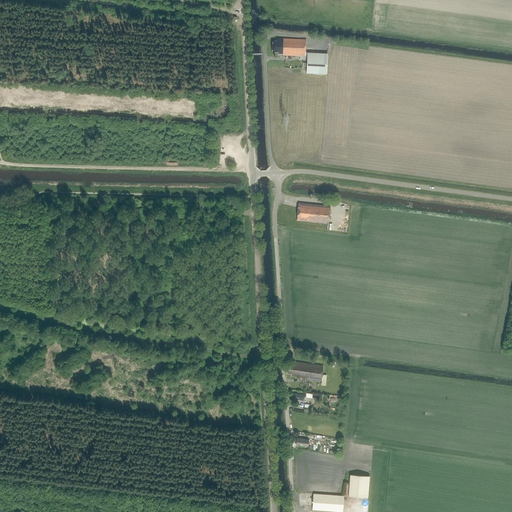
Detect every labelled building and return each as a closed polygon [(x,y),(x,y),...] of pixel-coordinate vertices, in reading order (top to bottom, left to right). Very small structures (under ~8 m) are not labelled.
[(273,42),(272,52),(279,52),(279,54),(283,54),(283,55),(301,56),(300,59),(307,59),(307,69),(306,73),(326,74),(327,54),(317,53),(305,53),(306,40),(276,39),(276,42),(273,42)] [(299,203),(297,220),(329,224),(331,206),(299,203)] [(323,375),(324,366),(295,362),(294,365),(288,364),(287,373),(291,374),(291,376),(296,377),(296,378),(322,381),(322,377),(323,375)] [(294,394),(293,400),(300,401),(300,402),(305,403),(306,397),(312,398),(312,394),(306,393),(306,395),(294,394)] [(297,439),(296,445),(308,447),(309,440),(297,439)] [(370,477),(350,475),(349,497),(368,498),(370,477)] [(338,511),(342,511),(344,496),(313,494),(312,510),(338,511)]
